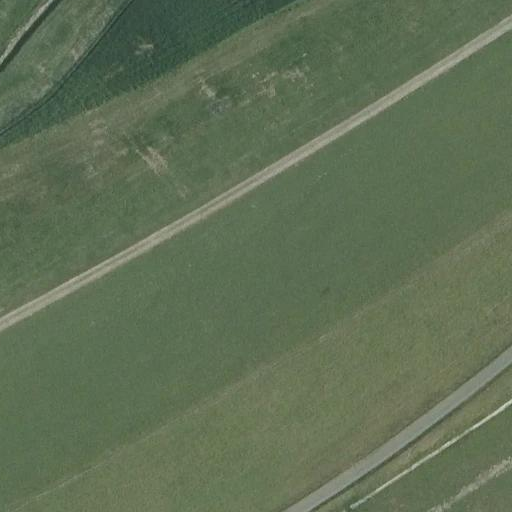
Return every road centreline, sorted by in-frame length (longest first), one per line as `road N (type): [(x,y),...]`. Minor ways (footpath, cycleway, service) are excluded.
road 1 (track): [(0,330),(225,206),(511,23)]
road 2 (track): [(306,511),(511,359)]
